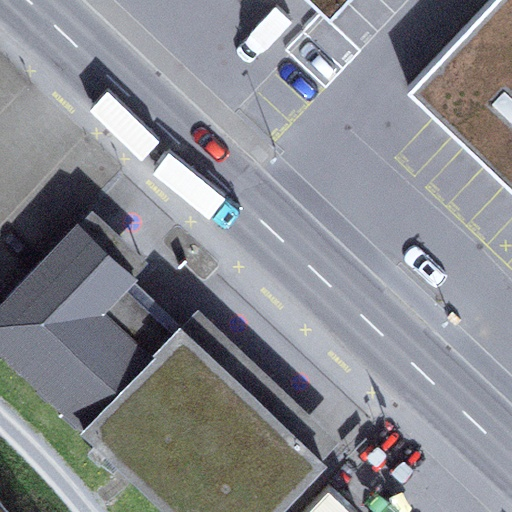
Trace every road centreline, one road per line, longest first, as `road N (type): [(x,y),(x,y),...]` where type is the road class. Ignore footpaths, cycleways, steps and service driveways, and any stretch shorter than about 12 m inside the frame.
road 1 (primary): [(511,460),(26,0)]
road 2 (track): [(88,511),(0,413)]
